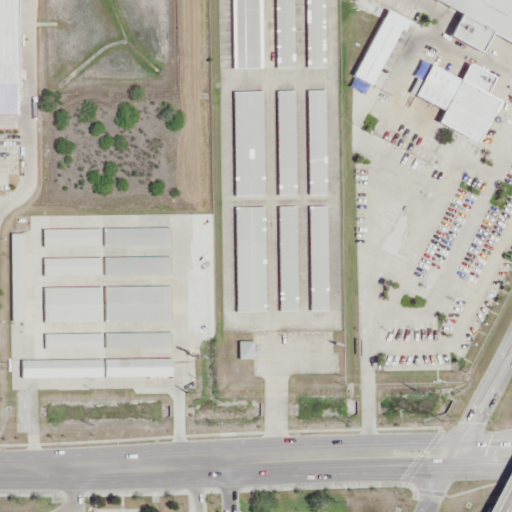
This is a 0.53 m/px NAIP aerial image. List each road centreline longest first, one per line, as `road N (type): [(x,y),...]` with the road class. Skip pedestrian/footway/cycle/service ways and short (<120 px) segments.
road 1 (secondary): [(0,471),(511,453)]
road 2 (tertiary): [(511,350),(428,511)]
